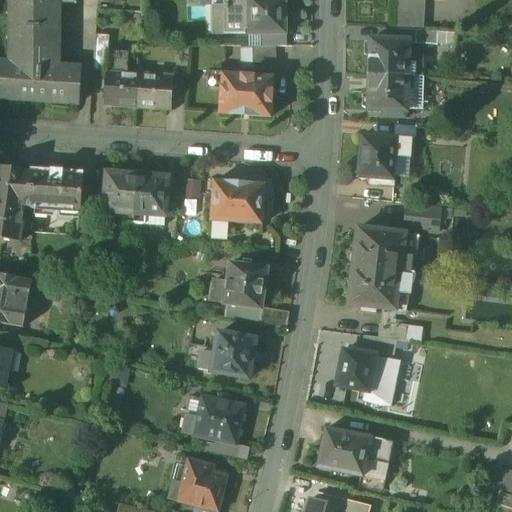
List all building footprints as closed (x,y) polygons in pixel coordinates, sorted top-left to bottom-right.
[(16,0),(16,17),(12,17),(12,40),(16,41),(16,57),(23,58),(23,67),(60,69),(61,5),(77,5),(77,0),(16,0)] [(284,0),(247,2),(247,15),(241,15),(242,28),(249,27),(249,38),(285,37),(284,0)] [(423,0),(391,0),(392,5),(398,5),(397,33),(416,34),(424,34),(423,0)] [(424,34),(416,34),(415,48),(437,49),(438,35),(424,34)] [(285,37),(249,38),(249,50),(255,50),(276,50),(286,50),(285,37)] [(409,45),(372,44),(366,48),(366,58),(372,63),(372,79),(409,81),(409,68),(409,45)] [(276,50),(255,50),(255,73),(276,73),(276,50)] [(23,67),(1,65),(0,73),(0,99),(80,105),(82,71),(60,69),(23,67)] [(141,77),(107,75),(104,107),(140,110),(141,77)] [(275,80),(223,76),(220,115),(272,118),(275,80)] [(175,80),(141,77),(140,110),(173,112),(175,80)] [(409,81),(372,79),(371,96),(365,99),(365,109),(371,113),(409,113),(409,93),(409,81)] [(411,142),(362,138),(360,170),(357,174),(360,179),(364,182),(368,179),(379,180),(378,186),(395,188),(396,176),(405,177),(406,159),(409,159),(411,142)] [(28,173),(0,168),(0,240),(20,244),(25,209),(30,173),(28,173)] [(83,174),(28,169),(28,173),(30,173),(25,209),(80,212),(83,174)] [(137,177),(107,175),(104,212),(123,214),(122,223),(133,224),(137,177)] [(168,179),(137,177),(133,224),(146,225),(147,215),(166,217),(168,179)] [(265,187),(214,182),(211,223),(261,228),(265,187)] [(405,237),(357,230),(355,253),(351,257),(350,260),(353,265),(353,267),(400,273),(405,239),(405,237)] [(419,241),(405,239),(402,259),(412,260),(411,262),(416,262),(419,241)] [(412,260),(402,259),(400,273),(408,274),(410,274),(411,262),(412,260)] [(266,269),(228,264),(226,285),(211,283),(208,303),(235,307),(258,311),(260,311),(266,269)] [(400,273),(353,267),(348,307),(395,313),(398,296),(400,273)] [(408,274),(400,273),(398,296),(405,297),(408,274)] [(32,282),(0,276),(0,324),(23,329),(32,282)] [(76,291),(56,287),(47,330),(68,334),(76,291)] [(258,311),(235,307),(233,321),(256,325),(258,311)] [(250,341),(214,335),(210,356),(197,354),(194,371),(244,381),(245,378),(251,372),(247,365),(250,341)] [(396,341),(363,336),(361,348),(360,348),(359,354),(343,351),(336,387),(363,392),(361,402),(381,406),(390,406),(399,362),(392,361),(396,341)] [(18,354),(8,352),(4,381),(14,382),(18,354)] [(243,411),(202,400),(197,421),(193,438),(233,449),(243,411)] [(197,421),(185,418),(181,435),(193,438),(197,421)] [(391,443),(326,429),(318,470),(359,479),(356,492),(380,498),(391,443)] [(214,469),(188,463),(182,486),(177,504),(206,511),(217,511),(226,480),(212,476),(214,469)] [(511,476),(498,472),(492,491),(511,497),(511,476)] [(182,486),(172,484),(168,502),(177,504),(182,486)] [(331,497),(319,493),(315,504),(328,507),(331,497)] [(368,511),(370,507),(331,497),(328,507),(342,511),(368,511)] [(342,511),(315,504),(310,502),(306,511),(342,511)]
